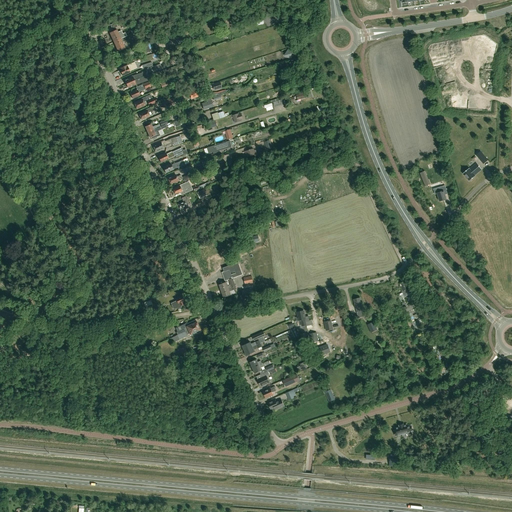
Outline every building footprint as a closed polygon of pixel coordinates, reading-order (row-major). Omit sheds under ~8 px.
[(117,32),(116,30),(110,33),(114,42),(126,36),(127,36),(125,32),(123,34),(121,30),(117,32)] [(126,36),(114,42),(118,51),(125,48),(122,42),(124,41),(124,40),(127,39),(126,36)] [(146,52),(157,49),(156,44),(159,43),(158,40),(144,45),(146,52)] [(123,76),(130,72),(130,71),(137,68),(135,62),(120,68),(120,69),(123,76)] [(142,77),(148,75),(146,70),(141,72),(142,73),(133,76),(128,78),(129,79),(125,80),(126,84),(140,78),(142,77)] [(140,78),(126,84),(128,87),(132,86),(132,87),(137,85),(141,83),(149,80),(149,79),(150,78),(149,76),(148,76),(148,75),(142,77),(140,78)] [(162,88),(176,82),(175,78),(161,84),(162,88)] [(133,98),(140,95),(138,92),(151,87),(148,82),(136,87),(137,89),(133,90),(134,91),(130,93),(133,98)] [(214,90),(222,88),(220,82),(212,84),(214,90)] [(192,98),(198,96),(195,90),(189,92),(192,98)] [(312,96),(310,90),(307,92),(306,91),(296,95),(298,100),(308,97),(308,98),(312,96)] [(152,104),(157,102),(155,98),(152,99),(150,95),(146,97),(138,100),(138,101),(134,103),(137,109),(145,105),(143,102),(147,100),(149,106),(152,104)] [(178,99),(176,96),(172,98),(172,97),(162,102),(164,107),(174,102),(174,100),(178,99)] [(203,109),(213,106),(211,101),(202,104),(203,109)] [(157,102),(152,104),(153,106),(151,107),(142,111),(143,112),(139,114),(142,119),(150,116),(153,114),(152,112),(154,110),(155,110),(154,107),(158,105),(157,102)] [(225,117),(223,111),(218,113),(217,112),(211,114),(214,120),(219,118),(219,119),(225,117)] [(194,120),(202,118),(200,113),(192,115),(193,116),(189,117),(190,117),(186,118),(182,119),(179,120),(173,121),(175,127),(181,125),(183,124),(182,122),(184,121),(185,124),(188,123),(187,120),(190,119),(191,120),(194,119),(194,120)] [(244,119),(241,113),(239,114),(239,113),(232,115),(235,123),(241,121),(241,120),(244,119)] [(207,129),(217,126),(215,121),(205,124),(207,129)] [(160,127),(159,124),(156,126),(156,125),(153,127),(151,124),(145,127),(148,132),(160,127)] [(160,127),(148,132),(150,137),(151,137),(152,140),(157,138),(157,137),(161,136),(158,131),(161,129),(167,127),(166,124),(164,125),(161,126),(160,127)] [(227,140),(233,138),(230,129),(224,131),(227,140)] [(179,144),(176,137),(170,139),(165,141),(164,141),(153,146),(156,152),(164,149),(163,148),(171,144),(172,146),(179,144)] [(206,148),(208,154),(214,152),(214,153),(218,152),(218,151),(232,147),(230,140),(206,148)] [(183,150),(182,148),(180,149),(172,152),(167,154),(166,152),(161,154),(162,155),(158,157),(161,162),(169,159),(168,158),(173,156),(174,156),(176,155),(176,157),(182,154),(183,155),(188,153),(186,149),(183,150)] [(253,150),(253,149),(246,151),(247,157),(254,155),(255,157),(257,156),(256,150),(255,150),(254,150),(253,150)] [(482,162),(487,159),(481,151),(476,155),(482,162)] [(178,168),(185,164),(183,160),(177,163),(171,165),(170,163),(163,167),(165,173),(173,169),(178,167),(178,168)] [(475,175),(482,169),(476,163),(470,169),(475,175)] [(184,182),(197,176),(194,170),(190,172),(190,173),(182,177),(184,182)] [(177,177),(176,175),(168,178),(171,184),(178,181),(178,180),(182,178),(181,175),(177,177)] [(179,193),(182,191),(181,189),(188,186),(186,182),(172,188),(175,194),(178,192),(179,193)] [(440,201),(446,199),(444,192),(446,191),(445,187),(439,189),(440,192),(437,193),(440,201)] [(200,200),(207,196),(204,190),(197,194),(200,200)] [(180,207),(179,208),(180,210),(181,210),(181,211),(188,208),(189,208),(191,207),(191,206),(191,204),(189,203),(188,200),(186,196),(182,198),(184,202),(178,204),(180,207)] [(258,235),(257,235),(249,237),(247,238),(249,244),(260,241),(258,235)] [(238,259),(222,265),(223,268),(224,272),(222,272),(226,283),(219,285),(220,286),(219,286),(220,289),(221,288),(222,291),(235,286),(233,278),(243,275),(238,259)] [(412,296),(411,294),(412,293),(405,281),(399,284),(403,291),(402,291),(403,294),(399,296),(400,299),(404,297),(405,297),(407,296),(408,295),(409,298),(412,296)] [(224,297),(227,296),(228,297),(230,296),(230,295),(231,295),(230,291),(237,289),(235,286),(222,291),(224,297)] [(243,298),(254,296),(252,288),(242,290),(243,298)] [(174,309),(181,307),(180,306),(187,303),(186,300),(184,295),(176,299),(177,301),(171,304),(174,309)] [(361,304),(359,298),(354,300),(355,306),(356,305),(357,311),(363,310),(361,304)] [(150,312),(158,309),(155,303),(148,307),(150,312)] [(415,321),(409,311),(416,307),(414,303),(405,308),(407,312),(417,332),(416,332),(418,335),(422,332),(420,329),(422,328),(417,320),(415,321)] [(298,318),(297,318),(298,320),(299,320),(301,320),(302,326),(306,325),(306,326),(312,325),(313,324),(312,321),(311,320),(310,320),(309,316),(305,317),(304,311),(297,312),(298,318)] [(181,333),(198,326),(195,320),(186,324),(186,323),(180,326),(182,329),(176,332),(178,336),(182,334),(181,333)] [(324,322),(326,330),(333,329),(331,320),(324,322)] [(368,325),(371,332),(377,330),(374,322),(368,325)] [(182,334),(178,336),(180,339),(187,336),(187,335),(187,334),(190,333),(191,336),(200,331),(198,326),(181,333),(182,334)] [(254,341),(266,336),(264,332),(253,337),(254,341)] [(244,350),(261,343),(259,340),(251,344),(251,342),(242,346),(244,350)] [(261,343),(244,350),(245,353),(244,353),(246,356),(247,356),(250,355),(250,354),(255,352),(254,350),(262,346),(261,343)] [(329,350),(327,345),(318,349),(320,355),(327,352),(326,352),(329,350)] [(179,356),(187,352),(185,347),(179,349),(177,351),(179,356)] [(252,368),(263,363),(262,363),(261,360),(258,362),(256,359),(250,362),(252,368)] [(263,363),(252,368),(255,374),(261,371),(260,368),(264,366),(263,363)] [(269,379),(268,376),(270,375),(268,371),(267,371),(260,374),(262,378),(257,380),(260,387),(269,383),(268,380),(269,380),(269,379)] [(299,380),(297,375),(283,381),(286,386),(299,380)] [(276,390),(275,388),(276,388),(275,386),(270,389),(270,388),(266,390),(263,392),(266,398),(273,395),(272,392),(276,390)] [(289,399),(296,396),(295,392),(299,390),(298,387),(286,393),(289,399)] [(329,402),(335,399),(331,390),(325,392),(326,394),(329,402)] [(285,406),(282,400),(276,402),(276,400),(268,403),(271,410),(274,408),(275,410),(285,406)] [(396,430),(394,431),(396,436),(398,435),(398,434),(402,433),(402,434),(409,432),(408,432),(412,430),(411,426),(407,427),(406,425),(403,425),(403,424),(399,425),(400,427),(395,428),(396,430)] [(390,436),(382,438),(385,446),(392,444),(390,436)]
